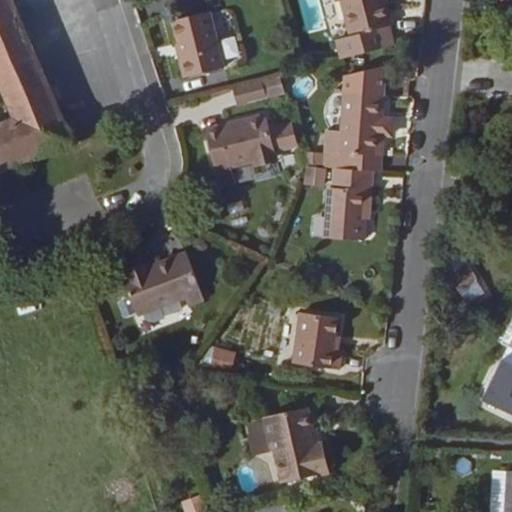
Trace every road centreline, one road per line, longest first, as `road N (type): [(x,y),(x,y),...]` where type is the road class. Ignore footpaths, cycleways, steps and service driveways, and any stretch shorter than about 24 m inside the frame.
road 1 (residential): [(455,0),(414,348),(396,378),(406,416)]
road 2 (residential): [(109,0),(163,179),(144,205),(56,220)]
